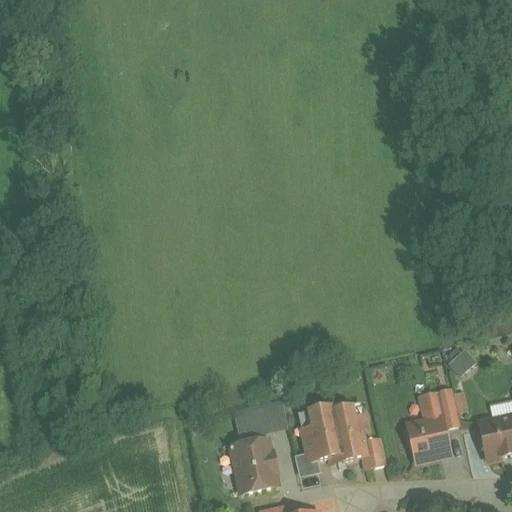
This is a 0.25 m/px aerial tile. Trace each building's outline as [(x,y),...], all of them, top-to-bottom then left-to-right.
[(465,353),(450,368),(462,380),(477,366),(465,353)] [(453,395),(421,402),(427,427),(443,423),(445,433),(461,430),(453,395)] [(511,405),(491,411),(494,425),(480,428),(488,464),(511,458),(511,405)] [(284,407),(261,412),(267,438),(289,433),(284,407)] [(352,411),(334,415),(333,411),(312,415),(315,431),(304,433),(310,457),(312,466),(317,465),(342,460),(343,466),(363,462),(371,460),(368,446),(363,421),(355,423),(352,411)] [(261,412),(249,414),(255,440),(267,438),(261,412)] [(427,427),(408,431),(409,435),(405,436),(409,450),(412,449),(416,467),(449,460),(443,435),(446,434),(445,433),(443,423),(427,427)] [(267,444),(232,451),(243,498),(277,490),(274,476),(277,472),(275,461),(270,458),(267,444)] [(382,444),(368,446),(371,460),(363,462),(366,474),(387,469),(382,444)] [(310,457),(295,460),(297,470),(312,466),(310,457)] [(300,481),(320,477),(317,465),(312,466),(297,470),(300,481)]
